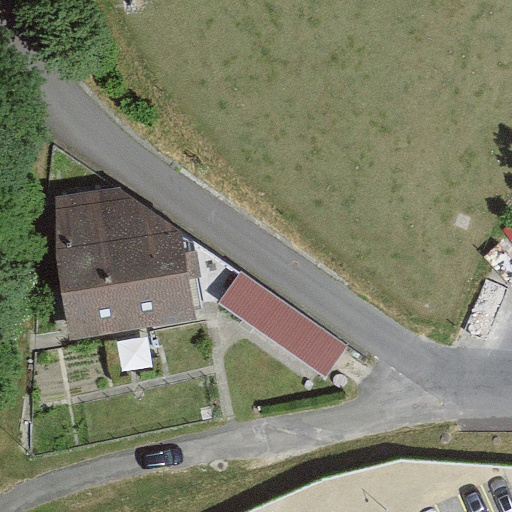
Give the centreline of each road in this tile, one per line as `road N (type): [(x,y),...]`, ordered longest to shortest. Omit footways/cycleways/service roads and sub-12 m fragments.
road 1 (residential): [(484,389),(86,102),(22,0)]
road 2 (residential): [(484,389),(71,475)]
